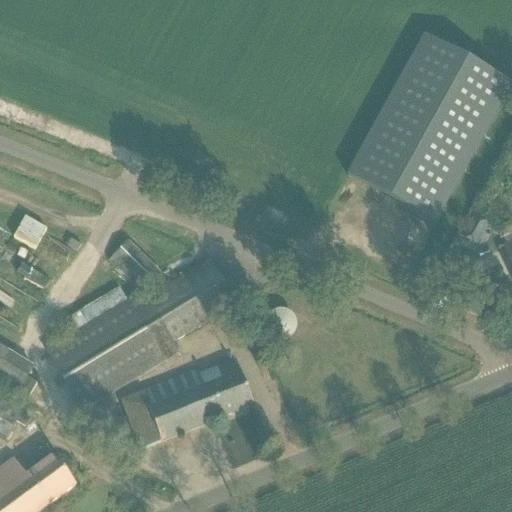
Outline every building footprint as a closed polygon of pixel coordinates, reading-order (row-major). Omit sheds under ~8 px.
[(511,86),(424,38),(347,177),(435,226),(511,86)] [(108,262),(120,273),(139,253),(127,242),(108,262)] [(44,354),(80,413),(180,353),(174,343),(221,315),(223,319),(233,313),(231,309),(235,306),(209,263),(130,310),(126,304),(44,354)] [(22,377),(28,369),(0,351),(0,387),(24,402),(35,385),(22,377)] [(120,402),(140,452),(253,407),(235,362),(199,376),(197,372),(120,402)] [(0,441),(3,444),(15,423),(24,428),(29,420),(0,402),(0,441)] [(0,511),(40,511),(75,487),(46,448),(19,468),(13,461),(0,470),(0,511)]
